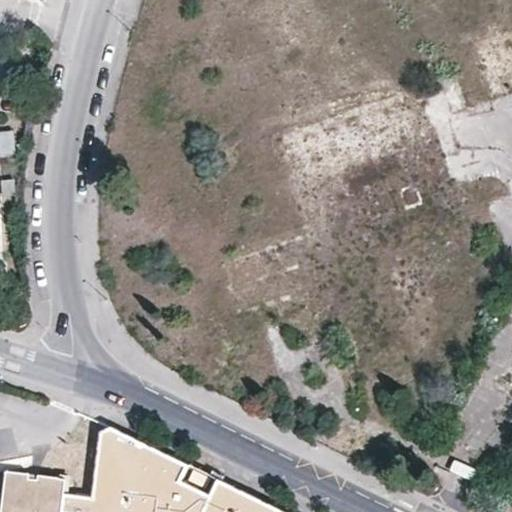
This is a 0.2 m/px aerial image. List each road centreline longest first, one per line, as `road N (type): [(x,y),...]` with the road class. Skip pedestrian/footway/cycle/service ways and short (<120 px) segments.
road 1 (residential): [(76,384),(59,205),(99,0)]
road 2 (residential): [(370,511),(76,384)]
